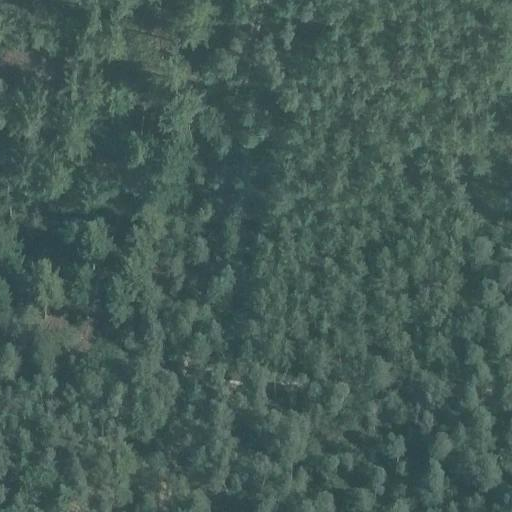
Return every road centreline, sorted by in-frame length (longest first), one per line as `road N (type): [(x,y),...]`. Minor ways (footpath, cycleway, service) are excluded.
road 1 (track): [(142,511),(238,0)]
road 2 (track): [(0,371),(166,385)]
